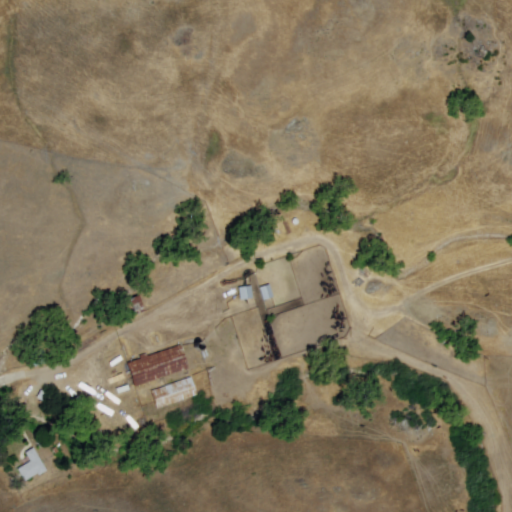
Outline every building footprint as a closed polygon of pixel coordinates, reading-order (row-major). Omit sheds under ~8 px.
[(264,302),(260,290),(270,286),(274,299),(264,302)] [(254,301),(241,302),(239,289),(253,288),(254,301)] [(135,389),(127,365),(182,347),(190,370),(135,389)] [(158,411),(152,393),(192,379),(198,397),(158,411)] [(48,473),(34,449),(26,454),(31,463),(18,471),(26,483),(38,475),(40,478),(48,473)]
